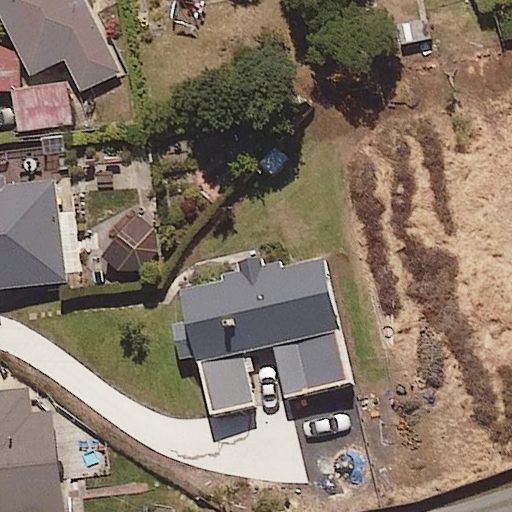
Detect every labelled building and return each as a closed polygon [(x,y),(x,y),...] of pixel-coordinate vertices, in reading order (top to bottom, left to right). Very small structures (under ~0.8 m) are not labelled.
[(0,0),(0,20),(28,75),(61,58),(78,91),(118,71),(81,0),(0,0)] [(68,123),(66,82),(16,84),(15,54),(0,54),(0,85),(14,84),(16,125),(68,123)] [(0,171),(0,286),(66,279),(65,276),(82,274),(76,211),(58,213),(54,178),(14,183),(12,171),(0,171)] [(168,242),(137,210),(97,248),(128,281),(168,242)] [(323,256),(177,286),(185,327),(169,330),(176,361),(192,358),(199,356),(211,414),(255,405),(244,352),(273,346),(284,397),(350,383),(323,256)] [(60,511),(52,411),(30,413),(27,387),(0,389),(0,511),(60,511)]
